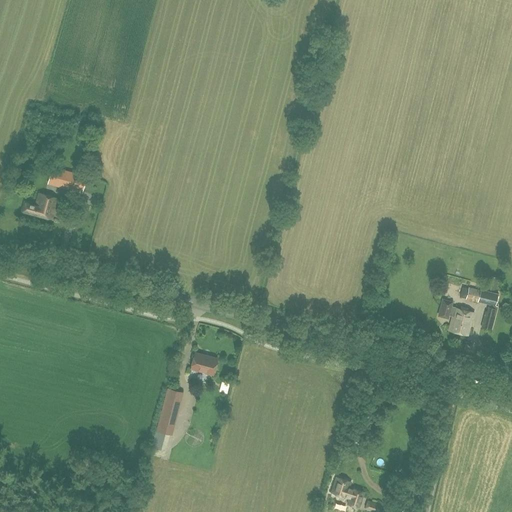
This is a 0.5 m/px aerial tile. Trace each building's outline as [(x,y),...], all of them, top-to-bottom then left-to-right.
[(82,193),(86,177),(60,170),(56,185),(82,193)] [(38,193),(35,205),(25,203),(22,212),(52,220),(58,198),(38,193)] [(498,278),(488,275),(485,287),(494,290),(498,278)] [(462,287),(460,297),(478,302),(481,290),(468,287),(468,289),(462,287)] [(483,294),(482,303),(499,305),(499,295),(483,294)] [(452,316),(448,331),(468,336),(474,312),(454,307),(454,308),(451,307),(452,302),(443,300),(439,316),(448,318),(448,315),(452,316)] [(485,312),(481,326),(491,329),(495,314),(486,312),(485,312)] [(217,359),(195,352),(190,369),(213,375),(217,359)] [(168,390),(158,430),(171,434),(181,393),(168,390)] [(415,497),(419,476),(411,475),(407,496),(415,497)] [(350,482),(336,477),(331,493),(336,494),(335,497),(339,498),(340,496),(349,498),(347,504),(359,508),(364,492),(352,488),(352,489),(348,488),(350,482)] [(367,501),(365,509),(372,511),(372,510),(379,511),(380,511),(383,506),(367,501)]
